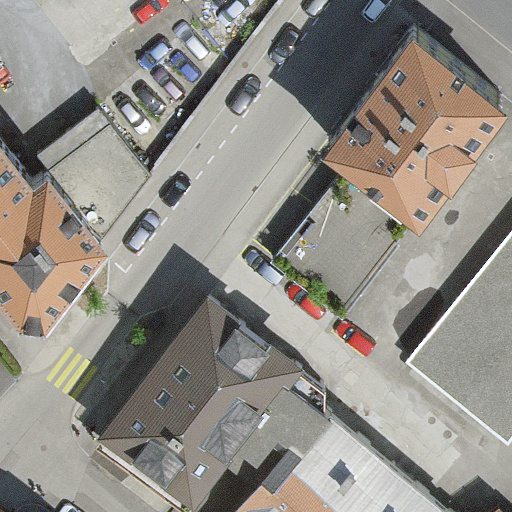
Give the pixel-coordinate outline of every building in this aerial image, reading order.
[(509,99),(414,27),(324,145),(347,162),(419,217),(509,99)] [(45,177),(98,248),(149,171),(101,111),(33,162),(45,177)] [(0,146),(0,309),(11,324),(34,329),(98,248),(45,177),(30,188),(0,146)] [(345,316),(419,217),(347,162),(272,262),(345,316)] [(511,233),(407,363),(506,443),(511,435),(511,233)] [(303,369),(210,299),(100,443),(191,511),(195,511),(225,472),(303,369)] [(252,493),(236,511),(494,511),(493,511),(447,511),(323,415),(326,391),(303,369),(225,472),(252,493)]
